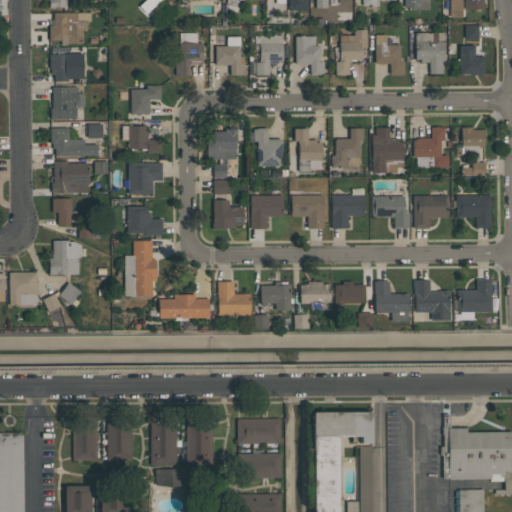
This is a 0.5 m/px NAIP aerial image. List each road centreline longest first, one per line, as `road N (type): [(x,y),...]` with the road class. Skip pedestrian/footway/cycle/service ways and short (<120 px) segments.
road 1 (residential): [(0,388),(511,387)]
road 2 (residential): [(511,102),(189,104)]
road 3 (residential): [(191,257),(511,255)]
road 4 (residential): [(20,0),(23,239)]
road 5 (residential): [(189,104),(191,257)]
